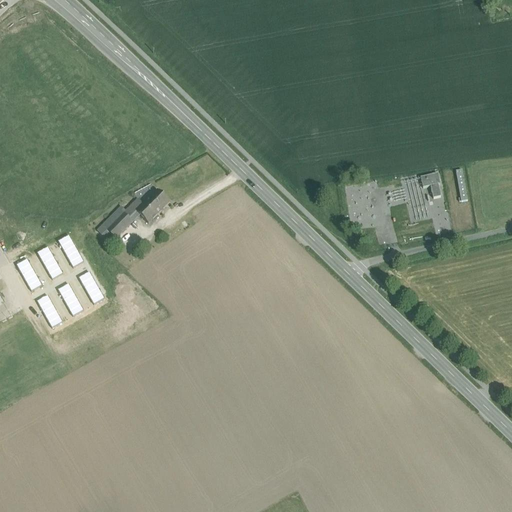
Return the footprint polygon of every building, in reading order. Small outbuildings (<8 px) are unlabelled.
[(462,172),(456,173),(461,203),(467,202),(462,172)] [(438,175),(420,179),(423,189),(426,202),(433,201),(433,200),(441,198),(438,186),(440,185),(438,175)] [(157,191),(143,205),(137,200),(125,212),(125,213),(126,214),(124,215),(131,222),(138,215),(148,225),(170,203),(157,191)] [(121,208),(97,232),(106,242),(111,237),(106,232),(123,214),(124,215),(126,214),(125,213),(125,212),(121,208)] [(123,214),(106,232),(111,237),(115,241),(133,224),(131,222),(124,215),(123,214)] [(84,264),(69,238),(58,244),(73,270),(84,264)] [(63,276),(48,250),(37,255),(52,282),(63,276)] [(42,287),(27,261),(16,267),(31,293),(42,287)] [(104,300),(89,274),(79,280),(94,306),(104,300)] [(83,312),(69,286),(58,292),(73,318),(83,312)] [(62,324),(48,298),(37,304),(52,330),(62,324)]
